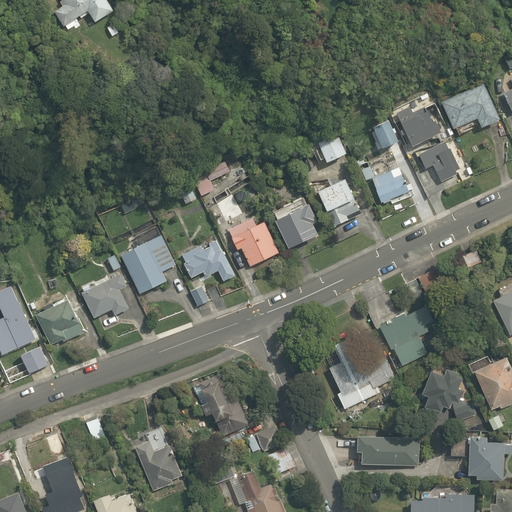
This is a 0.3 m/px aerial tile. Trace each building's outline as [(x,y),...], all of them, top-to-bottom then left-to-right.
[(61,0),(65,4),(52,13),(62,26),(85,9),(95,22),(113,9),(106,0),(61,0)] [(509,54),(501,57),(506,70),(511,67),(511,59),(511,60),(509,54)] [(454,80),(458,88),(439,97),(453,127),(474,116),(479,126),(499,116),(480,77),(475,80),(471,72),(454,80)] [(511,111),(511,79),(511,80),(511,83),(511,90),(503,95),(511,112),(511,111)] [(427,97),(396,111),(411,144),(443,129),(427,97)] [(385,117),(369,125),(380,148),(396,140),(385,117)] [(316,141),(318,145),(310,149),(316,161),(324,158),(325,162),(347,152),(337,131),(316,141)] [(438,141),(417,153),(427,169),(433,165),(442,180),(457,171),(462,179),(473,172),(454,140),(441,147),(438,141)] [(384,157),(359,168),(364,181),(371,178),(383,201),(410,188),(400,166),(390,171),(384,157)] [(229,168),(224,161),(193,180),(202,196),(215,188),(210,180),(229,168)] [(326,210),(351,198),(342,179),(317,191),(326,210)] [(196,197),(191,187),(180,192),(185,202),(196,197)] [(351,198),(326,210),(334,228),(349,221),(347,216),(362,209),(355,196),(351,198)] [(302,198),(272,212),(288,245),(318,231),(302,198)] [(252,211),(224,225),(236,250),(242,247),(250,263),(279,249),(265,221),(259,224),(252,211)] [(159,233),(120,253),(140,292),(165,279),(160,271),(174,264),(159,233)] [(235,274),(214,236),(181,255),(193,276),(203,271),(205,276),(217,269),(223,280),(235,274)] [(433,269),(418,276),(427,296),(442,289),(433,269)] [(122,271),(80,292),(91,316),(109,308),(113,315),(129,307),(120,289),(129,284),(122,271)] [(33,338),(5,280),(0,282),(0,309),(4,317),(0,318),(0,350),(1,353),(33,338)] [(201,280),(185,290),(196,307),(212,297),(201,280)] [(511,288),(492,298),(509,336),(511,334),(511,288)] [(64,299),(36,314),(52,342),(66,334),(63,328),(76,320),(64,299)] [(429,299),(378,323),(389,348),(393,346),(402,366),(425,355),(416,335),(428,330),(424,323),(437,317),(429,299)] [(340,389),(336,391),(344,409),(380,391),(377,385),(396,376),(386,355),(357,369),(342,337),(327,345),(332,355),(325,358),(340,389)] [(40,342),(17,354),(27,373),(50,361),(40,342)] [(486,353),(468,361),(490,407),(499,403),(501,408),(511,403),(511,400),(511,399),(511,398),(511,366),(506,354),(490,362),(486,353)] [(443,374),(429,369),(421,391),(428,394),(424,406),(441,411),(443,405),(450,408),(452,402),(458,420),(477,414),(468,386),(461,388),(455,370),(446,367),(443,374)] [(216,379),(198,389),(224,436),(247,424),(232,396),(227,399),(216,379)] [(498,414),(487,419),(493,431),(504,426),(498,414)] [(97,418),(86,424),(94,440),(105,435),(97,418)] [(243,435),(251,451),(261,446),(263,451),(282,442),(271,421),(243,435)] [(162,433),(133,444),(151,491),(172,483),(171,478),(179,475),(162,433)] [(485,434),(470,433),(467,479),(503,481),(505,453),(511,453),(511,452),(511,439),(485,438),(485,434)] [(356,435),(355,450),(360,451),(359,463),(417,467),(419,439),(356,435)] [(283,443),(268,452),(279,472),(295,463),(283,443)] [(83,495),(65,454),(40,465),(51,489),(43,493),(48,503),(40,507),(42,511),(74,511),(84,508),(79,497),(83,495)] [(251,464),(226,474),(238,504),(246,501),(250,511),(281,511),(269,481),(260,485),(251,464)] [(446,498),(412,497),(411,511),(461,511),(462,511),(475,511),(476,488),(446,487),(446,498)] [(511,511),(511,490),(497,490),(496,504),(489,504),(489,511),(511,511)] [(23,511),(16,492),(0,497),(0,511),(23,511)] [(111,493),(94,499),(99,511),(138,511),(130,492),(114,498),(111,493)]
